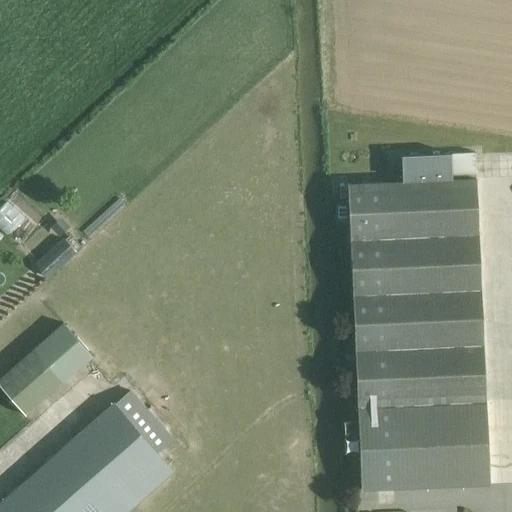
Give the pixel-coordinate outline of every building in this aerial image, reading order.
[(475,152),(402,156),(403,181),(476,177),(475,152)] [(489,485),(486,401),(476,179),(347,184),(361,490),(489,485)] [(30,211),(10,193),(0,203),(0,226),(9,235),(30,211)] [(48,219),(21,244),(35,259),(62,233),(48,219)] [(48,279),(74,256),(60,241),(35,265),(48,279)] [(62,322),(0,375),(0,387),(24,415),(92,356),(62,322)] [(173,440),(130,390),(115,403),(113,401),(0,499),(0,511),(138,511),(140,510),(136,506),(175,472),(158,453),(173,440)]
